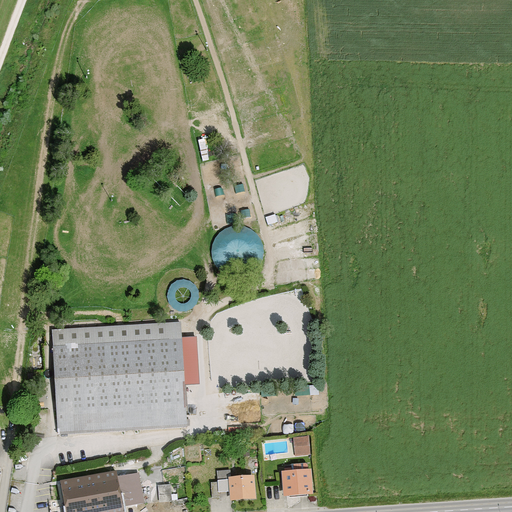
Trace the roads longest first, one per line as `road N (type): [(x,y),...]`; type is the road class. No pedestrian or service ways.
road 1 (track): [(194,0),(271,252),(265,282),(203,311)]
road 2 (track): [(206,400),(207,277)]
